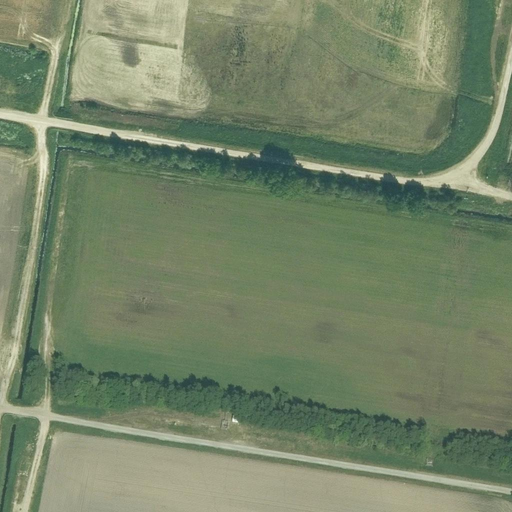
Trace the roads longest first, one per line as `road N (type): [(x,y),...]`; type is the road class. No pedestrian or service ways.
road 1 (track): [(511,192),(0,109)]
road 2 (track): [(0,408),(511,491)]
road 3 (track): [(23,511),(47,416),(49,315)]
road 4 (track): [(415,176),(455,167),(488,140),(511,64)]
